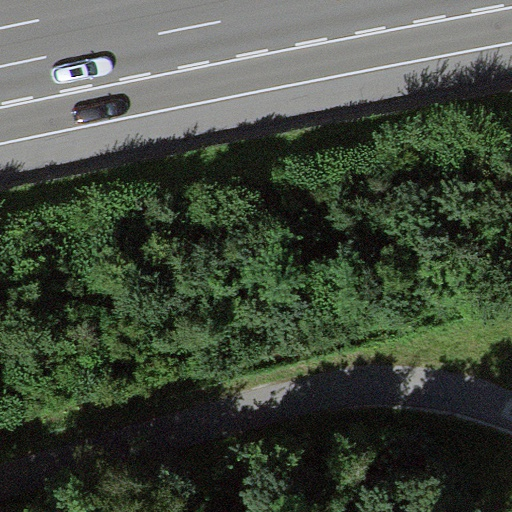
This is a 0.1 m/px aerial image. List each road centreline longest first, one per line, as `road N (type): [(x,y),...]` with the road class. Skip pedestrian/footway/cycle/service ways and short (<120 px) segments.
road 1 (track): [(511,420),(391,383),(153,429),(0,477)]
road 2 (motorway): [(0,125),(511,33)]
road 3 (motorway): [(0,48),(250,0)]
